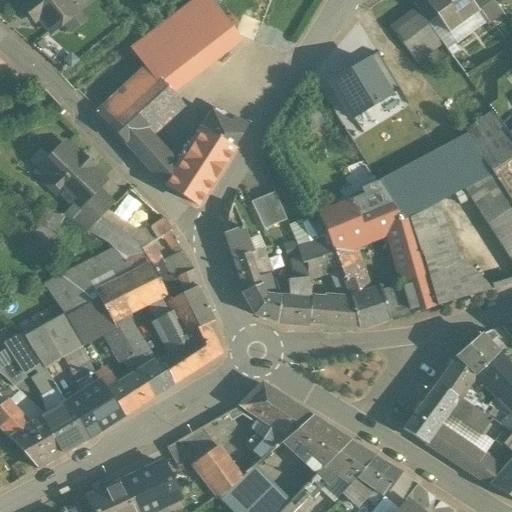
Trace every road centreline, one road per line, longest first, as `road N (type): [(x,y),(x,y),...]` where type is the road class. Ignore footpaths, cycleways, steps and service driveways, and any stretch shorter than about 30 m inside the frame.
road 1 (tertiary): [(256,351),(220,387),(9,511)]
road 2 (residential): [(203,226),(187,220),(0,38)]
road 3 (tertiary): [(339,0),(203,226)]
road 4 (residential): [(414,338),(256,351)]
road 5 (tertiary): [(364,431),(496,511)]
road 6 (tertiary): [(203,226),(218,288),(256,351)]
road 7 (tertiary): [(256,351),(282,381),(364,431)]
